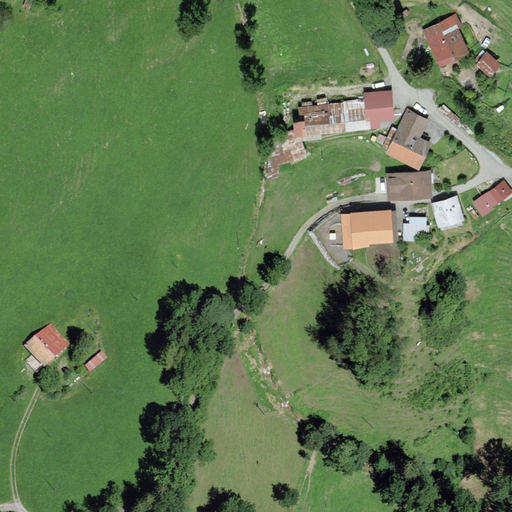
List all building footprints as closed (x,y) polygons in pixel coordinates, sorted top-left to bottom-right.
[(456,14),(425,29),(442,63),(468,50),(456,27),(461,24),(456,14)] [(499,63),(487,52),(477,63),(489,74),(499,63)] [(391,119),(389,90),(359,92),(360,101),(295,106),(297,133),(376,127),(375,120),(391,119)] [(427,120),(409,110),(388,150),(418,166),(430,143),(418,137),(427,120)] [(391,144),(399,125),(393,123),(385,142),(391,144)] [(430,170),(388,173),(390,197),(431,194),(430,170)] [(511,190),(504,180),(475,201),(483,211),(511,190)] [(456,196),(433,203),(440,224),(463,218),(456,196)] [(351,213),(344,214),(346,246),(368,245),(368,241),(392,240),(390,209),(351,211),(351,213)] [(411,223),(405,223),(404,240),(428,240),(429,226),(426,225),(426,217),(411,217),(411,223)] [(51,324),(26,345),(34,355),(28,361),(36,370),(42,365),(45,368),(70,346),(51,324)] [(102,353),(87,366),(91,371),(106,358),(102,353)]
